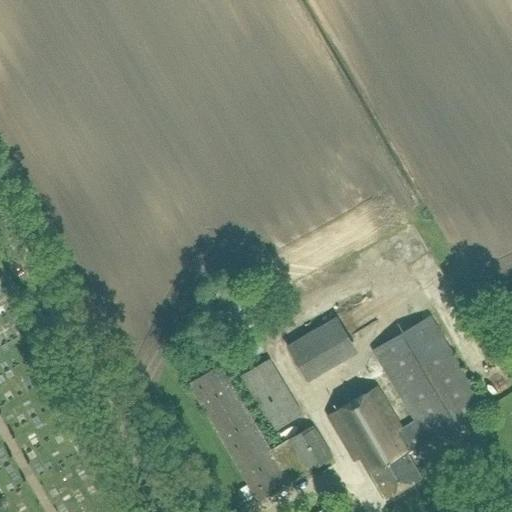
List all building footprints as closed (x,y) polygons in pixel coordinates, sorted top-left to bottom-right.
[(262,291),(259,287),(255,283),(250,281),(245,279),(240,278),(235,278),(230,278),(225,280),(221,282),(217,285),(213,289),(210,293),(208,298),(207,303),(207,308),(207,313),(208,318),(210,323),(213,327),(217,331),(221,334),(226,336),(231,338),(236,339),(241,338),(246,337),(251,335),(255,332),(259,329),(262,325),(265,320),(267,315),(267,310),(267,305),(266,300),(264,295),(262,291)] [(313,302),(285,315),(292,330),(320,317),(313,302)] [(406,454),(483,409),(429,317),(373,350),(415,420),(400,428),(376,387),(327,415),(354,461),(361,457),(385,497),(420,477),(406,454)] [(341,320),(288,348),(302,373),(354,344),(341,320)] [(273,431),(302,414),(268,359),(240,375),(273,431)] [(258,501),(332,457),(313,425),(270,450),(219,365),(188,383),(258,501)]
